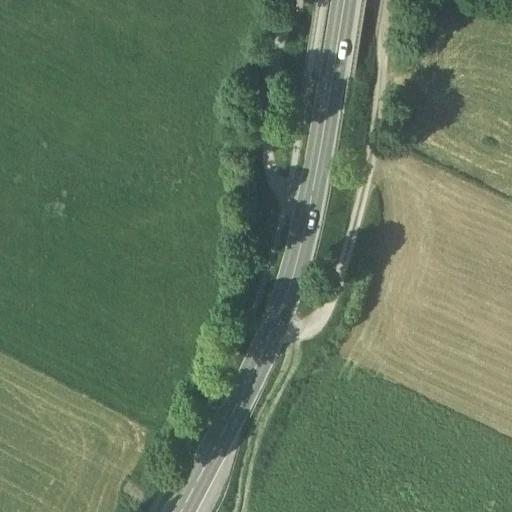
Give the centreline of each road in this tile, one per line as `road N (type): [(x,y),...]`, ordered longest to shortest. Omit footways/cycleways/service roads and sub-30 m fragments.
road 1 (primary): [(180,511),(292,274),(342,0)]
road 2 (track): [(387,0),(362,192),(337,282),(314,322),(296,329),(275,324)]
